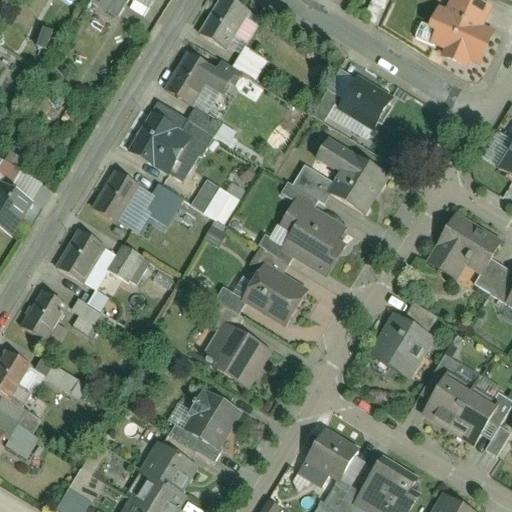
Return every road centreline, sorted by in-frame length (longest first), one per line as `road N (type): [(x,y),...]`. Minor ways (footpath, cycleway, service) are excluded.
road 1 (residential): [(189,0),(0,306)]
road 2 (residential): [(318,373),(511,490)]
road 3 (residential): [(436,185),(318,373)]
road 4 (residential): [(484,116),(296,0)]
road 5 (residential): [(318,373),(235,511)]
